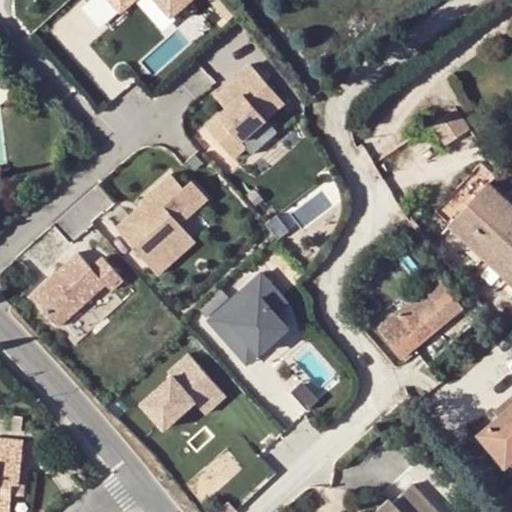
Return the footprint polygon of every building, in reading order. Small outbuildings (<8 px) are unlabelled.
[(111,0),(99,0),(84,13),(101,32),(123,12),(111,0)] [(190,0),(111,0),(123,12),(135,0),(159,0),(173,16),(190,0)] [(216,98),(227,111),(262,79),(251,66),(216,98)] [(285,104),(262,79),(227,111),(207,129),(235,160),(248,148),(242,143),(285,104)] [(449,143),(475,128),(463,105),(436,120),(449,143)] [(428,134),(410,150),(424,165),(441,150),(428,134)] [(143,203),(145,206),(152,214),(139,225),(132,217),(118,231),(148,264),(185,230),(181,226),(209,200),(193,183),(185,190),(172,176),(143,203)] [(511,203),(488,182),(449,226),(511,284),(511,203)] [(152,214),(145,206),(132,217),(139,225),(152,214)] [(185,230),(148,264),(159,277),(197,243),(185,230)] [(49,282),(31,298),(58,329),(107,286),(112,292),(124,282),(104,260),(92,270),(79,255),(53,278),(56,281),(51,285),(49,282)] [(219,334),(231,323),(259,354),(287,329),(274,314),(286,303),(261,274),(208,322),(219,334)] [(464,309),(439,278),(379,327),(404,358),(464,309)] [(259,354),(231,323),(219,334),(247,365),(259,354)] [(212,381),(190,356),(170,374),(173,378),(143,405),(165,431),(196,404),(202,398),(198,393),(212,381)] [(227,397),(212,381),(198,393),(202,398),(196,404),(207,416),(227,397)] [(511,408),(511,398),(497,411),(502,416),(511,408)] [(511,408),(502,416),(482,432),(509,463),(511,460),(511,408)] [(22,430),(24,415),(14,414),(13,429),(22,430)] [(0,504),(9,505),(10,489),(11,480),(19,481),(22,438),(0,436),(0,504)] [(11,480),(10,489),(19,489),(19,481),(11,480)] [(437,511),(411,483),(392,501),(402,511),(437,511)] [(402,511),(392,501),(388,498),(372,511),(364,511),(361,511),(359,511),(358,511),(402,511)]
